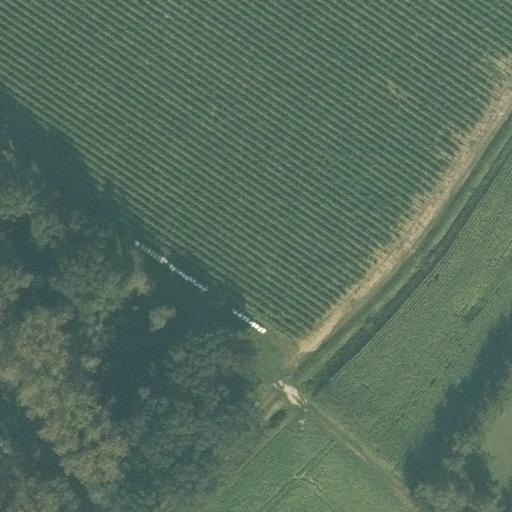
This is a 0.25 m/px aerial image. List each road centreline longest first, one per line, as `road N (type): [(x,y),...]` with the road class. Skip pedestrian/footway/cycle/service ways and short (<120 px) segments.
road 1 (track): [(297,394),(0,167)]
road 2 (track): [(297,394),(425,255),(511,133)]
road 3 (track): [(460,511),(297,394)]
road 4 (track): [(173,511),(297,394)]
road 5 (track): [(0,384),(75,511)]
